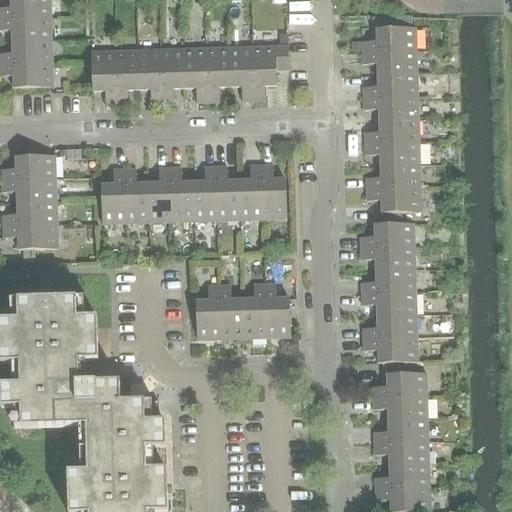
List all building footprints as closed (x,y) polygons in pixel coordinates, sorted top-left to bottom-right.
[(0,10),(0,21),(51,20),(49,0),(10,0),(11,10),(0,10)] [(362,44),(362,56),(416,54),(416,30),(396,31),(396,20),(396,19),(371,19),(371,21),(373,21),(373,31),(372,31),(372,33),(376,33),(376,44),(362,44)] [(411,30),(411,19),(396,20),(396,31),(411,30)] [(0,33),(11,33),(12,44),(51,43),(51,20),(0,21),(0,33)] [(0,56),(0,67),(52,66),(51,43),(12,44),(12,56),(0,56)] [(352,44),(351,53),(361,53),(361,44),(352,44)] [(288,72),(288,71),(287,48),(251,49),(253,103),(265,103),(264,89),(276,88),(276,73),(277,73),(276,71),(287,71),(287,72),(288,72)] [(251,49),(229,50),(230,90),(241,89),(242,104),(253,103),(251,49)] [(229,50),(206,51),(208,105),(219,104),(219,90),(230,90),(229,50)] [(206,51),(183,52),(184,91),(196,91),(196,105),(208,105),(206,51)] [(160,52),(137,53),(139,92),(150,92),(151,107),(162,106),(160,52)] [(183,52),(160,52),(162,106),(173,106),(173,91),(184,91),(183,52)] [(137,53),(115,54),(116,108),(128,107),(127,93),(139,92),(137,53)] [(105,108),(116,108),(115,54),(91,54),(92,94),(105,93),(105,108)] [(377,66),(377,78),(417,77),(416,54),(362,56),(363,67),(377,66)] [(52,66),(0,67),(0,78),(13,79),(13,91),(53,89),(52,66)] [(363,90),(364,101),(418,100),(417,77),(377,78),(378,89),(363,90)] [(378,112),(379,123),(418,122),(418,100),(364,101),(364,112),(378,112)] [(365,135),(365,147),(419,145),(418,122),(379,123),(379,135),(365,135)] [(380,158),(380,169),(420,168),(419,145),(365,147),(365,158),(380,158)] [(1,172),(1,184),(55,182),(55,158),(15,159),(16,172),(1,172)] [(250,183),(239,183),(240,223),(262,222),(261,168),(249,168),(250,183)] [(272,168),(261,168),(262,222),(286,221),(285,182),(273,182),(272,168)] [(366,181),(366,192),(420,191),(420,168),(380,169),(380,180),(366,181)] [(204,184),(193,185),(194,224),(217,223),(215,169),(204,170),(204,184)] [(227,169),(215,169),(217,223),(240,223),(239,183),(227,183),(227,169)] [(181,170),(170,171),(171,225),(194,224),(193,185),(182,185),(181,170)] [(159,185),(147,186),(149,225),(171,225),(170,171),(158,171),(159,185)] [(102,227),(126,226),(124,172),(113,172),(113,187),(101,187),(102,227)] [(136,172),(124,172),(126,226),(149,225),(147,186),(136,186),(136,172)] [(16,194),(17,206),(56,205),(55,182),(1,184),(2,195),(16,194)] [(100,182),(91,182),(91,192),(101,192),(100,182)] [(381,203),(381,214),(401,215),(421,214),(420,191),(366,192),(367,204),(381,203)] [(3,218),(3,229),(57,227),(56,205),(17,206),(17,217),(3,218)] [(378,216),(379,226),(401,226),(401,215),(381,214),(377,214),(377,216),(378,216)] [(401,226),(379,226),(378,226),(378,227),(374,227),(374,239),(360,240),(360,251),(414,250),(413,226),(401,226)] [(57,227),(3,229),(3,241),(18,240),(18,252),(23,252),(35,252),(58,251),(57,227)] [(375,262),(375,274),(415,272),(414,250),(360,251),(361,263),(375,262)] [(35,252),(23,252),(23,263),(35,263),(35,252)] [(361,285),(362,297),(415,295),(415,272),(375,274),(376,285),(361,285)] [(276,286),(265,287),(266,341),(290,340),(289,314),(290,314),(290,313),(289,313),(289,300),(276,301),(276,286)] [(254,301),(242,302),(244,345),(252,345),(252,341),(266,341),(265,287),(253,287),(254,301)] [(197,343),(221,342),(219,288),(208,288),(208,303),(196,303),(196,316),(195,316),(195,317),(196,317),(197,343)] [(230,288),(219,288),(221,342),(235,342),(235,345),(244,345),(242,302),(231,302),(230,288)] [(376,308),(377,319),(416,318),(415,295),(362,297),(362,308),(376,308)] [(166,511),(164,423),(158,424),(158,403),(120,404),(119,384),(98,384),(96,320),(84,320),(83,300),(18,302),(18,322),(0,322),(0,365),(19,365),(20,387),(0,387),(0,397),(0,410),(21,410),(21,430),(86,428),(88,474),(67,474),(68,511),(166,511)] [(362,331),(363,342),(417,341),(416,318),(377,319),(377,331),(362,331)] [(378,366),(382,365),(406,365),(417,364),(417,341),(363,342),(363,354),(378,353),(378,366)] [(383,366),(383,376),(406,376),(406,365),(382,365),(382,366),(383,366)] [(372,389),(373,401),(426,399),(426,376),(406,376),(383,376),(382,376),(382,378),(386,378),(387,389),(372,389)] [(387,412),(388,423),(427,422),(426,399),(373,401),(373,412),(387,412)] [(374,435),(374,446),(428,445),(427,422),(388,423),(388,435),(374,435)] [(389,457),(389,469),(428,468),(428,445),(374,446),(374,458),(389,457)] [(375,481),(375,492),(429,490),(428,468),(389,469),(389,480),(375,481)] [(429,511),(429,490),(375,492),(376,503),(390,503),(390,511),(429,511)]
